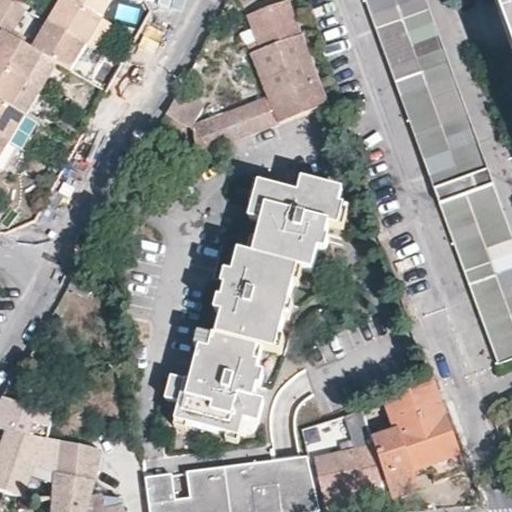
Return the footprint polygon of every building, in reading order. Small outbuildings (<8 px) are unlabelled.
[(19,0),(0,0),(0,7),(18,18),(26,4),(19,0)] [(58,6),(51,18),(88,40),(98,47),(111,54),(126,29),(113,21),(112,20),(123,0),(62,0),(62,1),(66,3),(62,8),(58,6)] [(511,236),(424,0),(365,0),(500,365),(511,360),(511,236)] [(511,0),(501,0),(511,29),(511,0)] [(191,128),(190,128),(192,130),(197,154),(328,107),(321,92),(287,4),(251,18),(259,43),(251,47),(255,56),(257,57),(272,99),(191,128)] [(6,27),(11,29),(18,18),(0,7),(0,22),(6,26),(6,27)] [(73,66),(88,40),(51,18),(44,31),(48,33),(45,38),(41,36),(36,44),(45,50),(59,58),(73,66)] [(6,27),(6,26),(0,35),(0,40),(3,42),(0,47),(0,58),(30,76),(44,84),(59,58),(45,50),(36,44),(11,29),(6,27)] [(28,111),(44,84),(30,76),(0,58),(0,94),(14,103),(28,111)] [(0,132),(11,139),(28,111),(14,103),(0,94),(0,132)] [(178,96),(167,116),(190,128),(191,128),(202,109),(178,96)] [(0,157),(11,139),(0,132),(0,157)] [(280,301),(290,303),(295,283),(303,285),(307,270),(318,273),(323,252),(330,254),(334,239),(330,238),(334,224),(349,228),(354,209),(342,206),(346,190),(301,178),(297,193),(251,183),(246,202),(250,203),(270,208),(267,222),(259,220),(254,240),(250,239),(246,255),(235,252),(229,273),(222,272),(219,283),(223,284),(219,299),(215,298),(211,316),(218,318),(214,334),(194,330),(190,346),(194,347),(189,367),(205,370),(201,388),(184,384),(172,381),(167,402),(180,405),(174,428),(185,431),(186,427),(227,436),(226,441),(237,444),(243,422),(259,426),(264,402),(254,399),(257,385),(261,386),(263,373),(258,372),(264,348),(281,352),(285,338),(282,336),(286,317),(278,315),(280,301)] [(247,217),(259,220),(267,222),(270,208),(250,203),(247,217)] [(295,305),(290,303),(280,301),(278,315),(286,317),(291,319),(295,305)] [(189,367),(184,384),(201,388),(205,370),(189,367)] [(419,418),(410,392),(363,409),(391,498),(417,489),(414,480),(411,470),(429,464),(433,474),(436,483),(466,473),(445,417),(433,421),(431,415),(419,418)] [(0,426),(28,438),(48,441),(51,426),(39,423),(42,413),(2,399),(0,402),(0,426)] [(391,498),(363,409),(344,416),(353,442),(328,451),(330,461),(317,464),(325,511),(395,511),(393,503),(391,498)] [(51,500),(68,500),(60,443),(48,441),(28,438),(0,426),(0,491),(1,492),(15,497),(30,501),(51,500)] [(125,511),(123,500),(101,497),(100,493),(92,491),(103,452),(69,445),(71,431),(51,426),(48,441),(60,443),(68,500),(70,511),(125,511)] [(282,463),(290,511),(312,511),(321,511),(310,459),(282,463)] [(258,466),(265,511),(290,511),(282,463),(258,466)] [(424,477),(433,474),(429,464),(411,470),(414,480),(424,477)] [(225,470),(230,511),(265,511),(258,466),(225,470)] [(230,511),(225,470),(191,474),(195,500),(197,511),(230,511)] [(185,511),(184,502),(177,503),(173,476),(148,479),(152,511),(185,511)] [(13,511),(15,497),(1,492),(0,495),(0,501),(6,504),(4,511),(13,511)] [(31,511),(30,501),(15,497),(13,511),(31,511)] [(49,511),(51,500),(30,501),(31,511),(49,511)] [(70,511),(68,500),(51,500),(49,511),(70,511)] [(197,511),(195,500),(184,502),(185,511),(197,511)]
